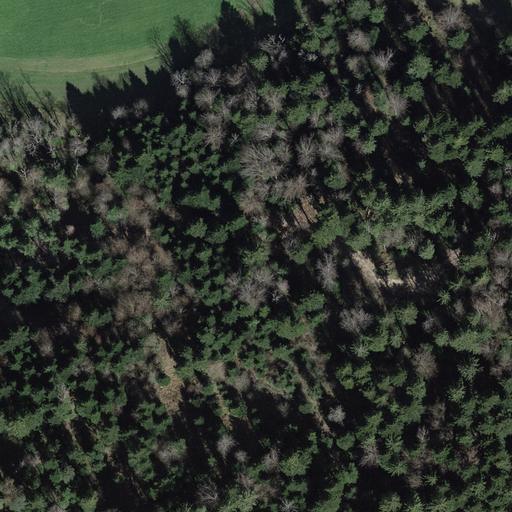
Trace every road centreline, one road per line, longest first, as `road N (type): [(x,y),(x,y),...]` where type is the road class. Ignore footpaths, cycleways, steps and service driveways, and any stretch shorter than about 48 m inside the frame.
road 1 (track): [(0,286),(117,242),(270,217),(323,239),(388,285),(414,286),(468,247),(511,240)]
road 2 (track): [(162,511),(267,444),(354,419),(511,350)]
